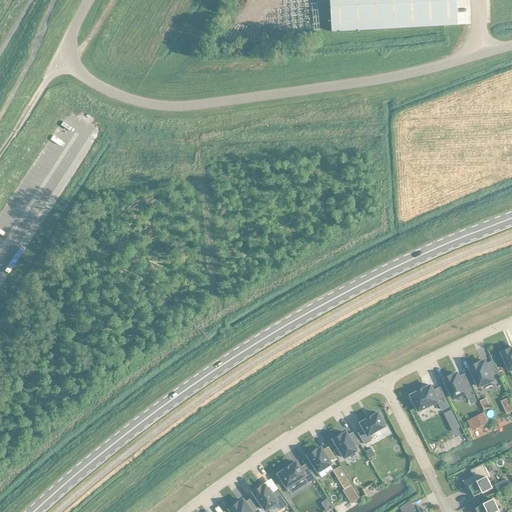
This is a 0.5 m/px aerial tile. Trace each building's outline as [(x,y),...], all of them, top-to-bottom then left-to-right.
[(333,0),(335,36),(461,29),(459,0),(333,0)] [(496,384),(494,380),(500,378),(495,366),(489,369),(488,365),(483,368),(482,367),(473,371),(482,391),(496,384)] [(448,383),(457,403),(468,397),(471,402),(477,399),(468,379),(462,382),(460,378),(456,380),(455,379),(448,383)] [(437,395),(434,390),(414,400),(415,401),(413,402),(416,409),(418,408),(422,416),(441,406),(445,415),(452,411),(443,392),(437,395)] [(477,400),(471,403),(474,408),(479,405),(477,400)] [(489,403),(483,405),(488,414),(493,411),(489,403)] [(454,414),(447,418),(456,436),(463,432),(454,414)] [(487,417),(470,425),(475,435),(491,427),(487,417)] [(375,445),(372,440),(388,430),(386,425),(387,424),(384,418),(382,419),(381,418),(364,427),(368,435),(362,438),(368,449),(375,445)] [(349,437),(344,440),(344,439),(336,444),(340,451),(338,452),(342,458),(344,457),(347,463),(348,462),(360,455),(357,451),(363,448),(356,437),(351,441),(349,437)] [(334,468),(340,464),(332,452),(326,455),(324,452),(320,455),(319,454),(311,460),(321,476),(335,468),(334,468)] [(375,453),(370,456),(373,462),(379,459),(375,453)] [(309,469),(304,473),(300,467),(281,479),(282,480),(281,481),(285,487),(286,486),(290,492),(308,480),(312,487),(318,483),(309,469)] [(493,482),(487,468),(474,475),(477,480),(466,485),(471,497),(475,495),(477,501),(496,492),(491,483),(493,482)] [(511,488),(510,484),(498,489),(501,495),(511,489),(511,488)] [(266,511),(272,511),(280,507),(283,511),(286,511),(290,509),(280,495),(275,498),(269,489),(264,492),(264,491),(256,496),(266,511)] [(360,497),(352,502),(355,508),(363,503),(360,497)]
